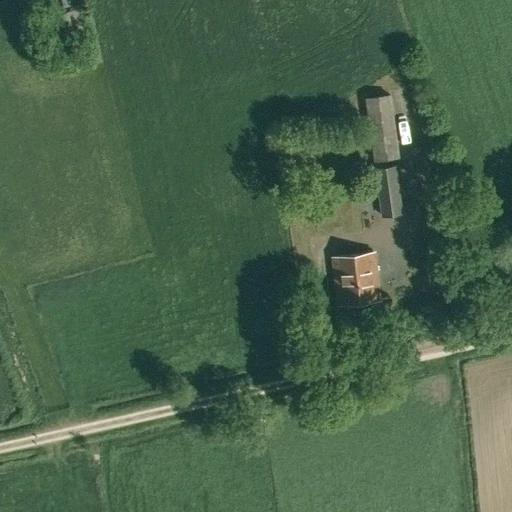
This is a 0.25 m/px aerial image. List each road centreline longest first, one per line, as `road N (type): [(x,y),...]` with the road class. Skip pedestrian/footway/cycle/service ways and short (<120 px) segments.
road 1 (track): [(339,374),(0,449)]
road 2 (track): [(339,374),(362,361),(511,326)]
